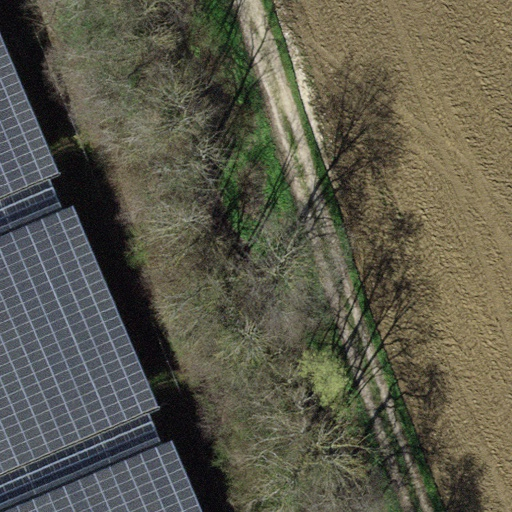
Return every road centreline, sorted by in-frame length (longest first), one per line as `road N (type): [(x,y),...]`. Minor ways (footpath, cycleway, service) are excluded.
road 1 (track): [(421,511),(345,322),(301,128),(249,0)]
road 2 (unknown): [(84,186),(169,413)]
road 3 (unknown): [(0,4),(84,186)]
road 4 (unknown): [(0,491),(169,413)]
